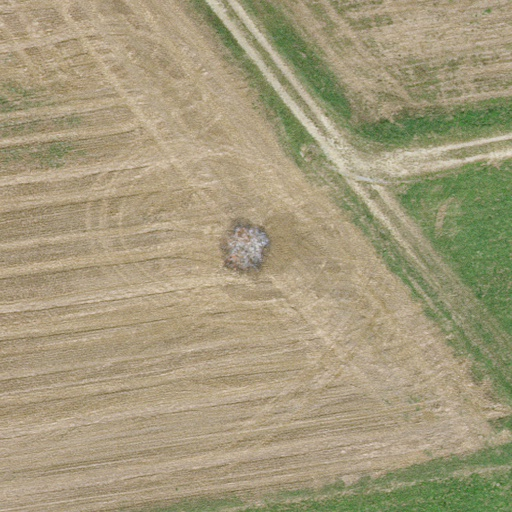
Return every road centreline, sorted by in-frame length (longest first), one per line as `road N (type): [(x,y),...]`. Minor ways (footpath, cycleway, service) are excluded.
road 1 (track): [(214,0),(421,284)]
road 2 (track): [(511,140),(341,174)]
road 3 (track): [(511,397),(421,284)]
